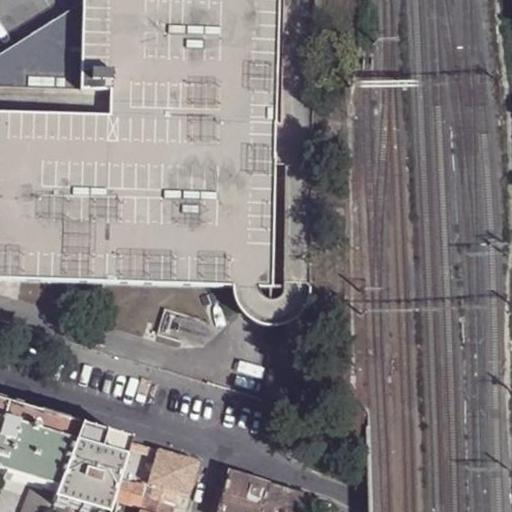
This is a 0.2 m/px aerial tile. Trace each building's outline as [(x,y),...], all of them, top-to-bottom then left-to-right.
[(82,0),(82,3),(8,51),(0,55),(0,88),(13,88),(11,114),(0,115),(0,280),(271,289),(278,0),(82,0)] [(0,115),(11,114),(13,88),(0,88),(0,115)] [(0,475),(32,485),(22,511),(47,511),(50,504),(52,505),(53,502),(80,429),(58,422),(0,404),(0,475)] [(53,502),(85,511),(111,511),(115,502),(118,492),(132,445),(111,439),(80,429),(53,502)] [(145,511),(160,511),(167,492),(188,498),(199,465),(180,460),(163,455),(149,502),(145,511)] [(259,511),(267,486),(245,480),(226,474),(215,511),(259,511)] [(288,493),(267,486),(259,511),(297,511),(302,497),(288,493)] [(118,492),(115,502),(129,507),(132,497),(118,492)] [(132,497),(129,507),(145,511),(149,502),(132,497)] [(332,511),(333,506),(320,502),(318,511),(332,511)]
